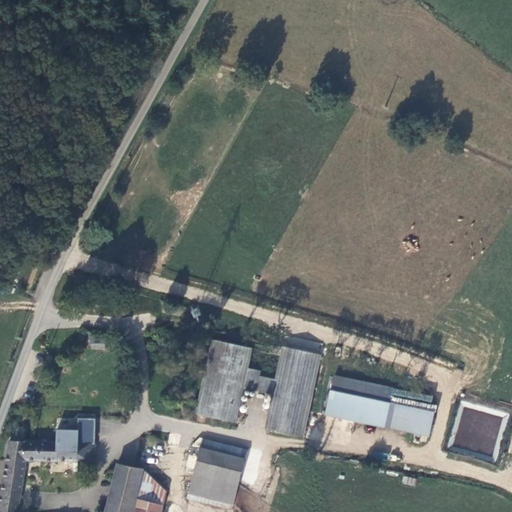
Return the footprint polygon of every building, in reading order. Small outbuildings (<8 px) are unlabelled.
[(104,350),(105,336),(89,335),(88,349),(104,350)] [(283,346),(282,347),(281,356),(275,380),(259,376),(260,370),(247,368),(252,347),(213,339),(197,413),(236,422),(244,387),(274,395),(268,428),(305,436),(322,355),(283,346)] [(281,356),(282,347),(270,345),(268,354),(281,356)] [(327,414),(342,417),(347,393),(332,390),(327,414)] [(347,393),(342,417),(415,433),(420,409),(347,393)] [(435,411),(420,409),(415,433),(429,436),(435,411)] [(59,421),(58,428),(75,430),(76,423),(59,421)] [(92,463),(92,443),(92,442),(83,443),(76,443),(76,432),(56,432),(55,442),(36,442),(34,462),(47,463),(92,463)] [(26,462),(29,442),(8,442),(0,490),(0,494),(20,497),(24,470),(26,462)] [(34,462),(36,442),(29,442),(26,462),(34,462)] [(243,459),(200,448),(187,499),(231,510),(243,459)] [(132,511),(143,470),(117,464),(104,511),(132,511)] [(160,511),(165,492),(143,470),(132,511),(160,511)] [(414,486),(416,478),(403,476),(402,483),(414,486)] [(17,511),(20,497),(0,494),(0,511),(17,511)]
